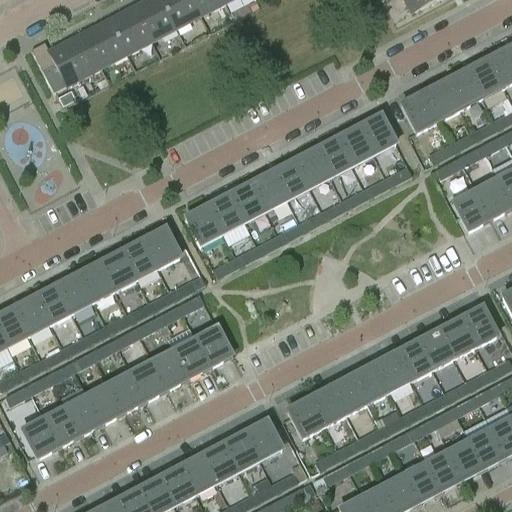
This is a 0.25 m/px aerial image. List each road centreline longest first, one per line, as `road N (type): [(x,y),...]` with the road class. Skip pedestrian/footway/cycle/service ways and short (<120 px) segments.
road 1 (residential): [(26,511),(511,255)]
road 2 (residential): [(28,258),(511,4)]
